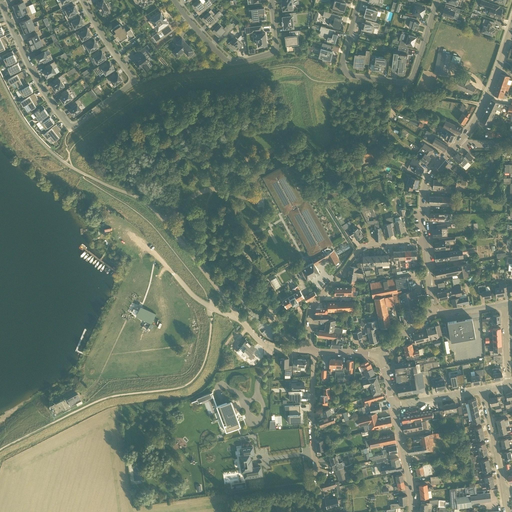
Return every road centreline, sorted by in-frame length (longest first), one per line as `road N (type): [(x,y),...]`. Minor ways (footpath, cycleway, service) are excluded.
road 1 (track): [(346,82),(319,82),(287,67),(175,82),(82,139),(68,152),(68,166)]
road 2 (residential): [(82,0),(133,79),(69,125),(36,84),(0,0)]
road 3 (track): [(308,78),(171,94),(69,160)]
road 4 (tertiary): [(425,241),(426,179),(476,117),(511,22)]
road 5 (residential): [(437,0),(412,78),(400,83),(345,73),(359,0)]
road 6 (residential): [(311,350),(311,310),(356,251),(425,241)]
road 7 (residential): [(271,0),(277,48),(235,63),(174,0)]
road 8 (residential): [(323,511),(312,440),(313,351)]
road 9 (track): [(483,104),(346,82)]
